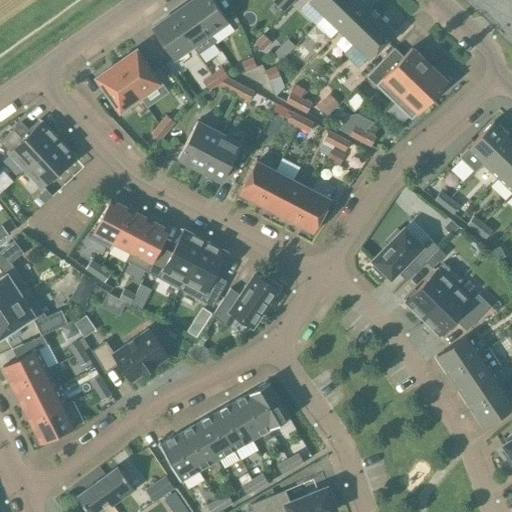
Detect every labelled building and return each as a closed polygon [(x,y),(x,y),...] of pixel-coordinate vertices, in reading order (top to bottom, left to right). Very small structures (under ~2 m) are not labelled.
[(212,0),(192,0),(187,3),(209,34),(228,21),(212,0)] [(294,0),(274,0),(273,2),(283,11),(294,0)] [(310,1),(300,11),(315,25),(324,16),(339,0),(309,0),(309,1),(310,1)] [(339,0),(324,16),(315,25),(330,39),(339,30),(365,3),(362,0),(339,0)] [(187,3),(171,15),(192,46),(198,53),(214,42),(209,34),(187,3)] [(365,3),(339,30),(354,44),(380,17),(365,3)] [(171,15),(152,28),(174,59),(192,46),(171,15)] [(354,44),(345,53),(359,67),(368,58),(369,59),(395,32),(380,17),(354,44)] [(271,42),(264,35),(255,43),(263,50),(271,42)] [(412,48),(403,57),(394,48),(367,76),(394,102),(430,65),(412,48)] [(136,49),(116,63),(140,97),(160,83),(136,49)] [(257,68),(253,58),(242,63),(246,72),(257,68)] [(140,97),(116,63),(96,78),(120,112),(140,97)] [(447,83),(430,65),(394,102),(412,120),(447,83)] [(280,76),(276,67),(265,71),(269,81),(280,76)] [(213,75),(218,83),(228,76),(222,68),(213,75)] [(218,83),(213,75),(203,82),(209,90),(218,83)] [(228,90),(239,95),(243,86),(233,81),(228,90)] [(243,86),(239,95),(249,101),(254,92),(243,86)] [(286,102),(296,107),(301,98),(291,93),(286,102)] [(329,93),(316,106),(327,117),(340,104),(329,93)] [(301,98),(296,107),(307,113),(312,104),(301,98)] [(298,127),(303,118),(293,112),(288,121),(298,127)] [(159,125),(167,131),(174,122),(167,116),(159,125)] [(303,118),(298,127),(309,132),(314,123),(303,118)] [(178,158),(200,169),(219,133),(197,121),(178,158)] [(468,148),(460,157),(476,172),(484,164),(511,136),(494,121),(468,148)] [(31,132),(22,122),(0,142),(26,169),(58,139),(41,122),(31,132)] [(167,131),(159,125),(152,134),(160,140),(167,131)] [(360,141),(365,132),(355,126),(350,135),(360,141)] [(324,140),(335,146),(339,137),(329,131),(324,140)] [(376,137),(365,132),(360,141),(371,146),(376,137)] [(241,144),(219,133),(200,169),(222,181),(241,144)] [(511,137),(511,136),(484,164),(499,178),(511,164),(511,137)] [(339,137),(335,146),(345,151),(350,142),(339,137)] [(74,157),(58,139),(26,169),(42,187),(74,157)] [(345,154),(333,148),(327,160),(339,166),(345,154)] [(258,204),(276,170),(256,160),(239,194),(258,204)] [(511,164),(499,178),(511,190),(511,164)] [(294,180),(276,170),(258,204),(276,213),(294,180)] [(294,223),(312,189),(294,180),(276,213),(294,223)] [(52,196),(46,189),(38,197),(44,203),(52,196)] [(312,189),(294,223),(313,233),(331,199),(312,189)] [(435,199),(444,206),(450,199),(441,191),(435,199)] [(94,233),(90,239),(110,249),(113,243),(131,209),(111,199),(94,233)] [(460,206),(450,199),(444,206),(454,214),(460,206)] [(131,209),(113,243),(131,252),(132,253),(150,219),(131,209)] [(477,231),(483,223),(474,216),(467,224),(477,231)] [(131,252),(126,261),(147,272),(152,262),(160,246),(169,229),(150,219),(132,253),(131,252)] [(483,223),(477,231),(486,239),(492,231),(483,223)] [(2,226),(0,227),(0,239),(8,234),(2,226)] [(376,263),(373,266),(385,278),(388,275),(391,278),(410,259),(419,268),(426,261),(434,253),(439,248),(429,238),(421,245),(404,229),(401,232),(397,229),(385,241),(389,245),(373,260),(376,263)] [(152,262),(147,272),(155,276),(159,278),(180,289),(205,242),(184,230),(173,252),(160,246),(152,262)] [(0,308),(29,290),(11,262),(24,253),(15,241),(0,252),(0,268),(1,270),(5,276),(0,279),(0,308)] [(205,242),(180,289),(201,300),(213,306),(227,281),(215,275),(226,253),(205,242)] [(505,256),(500,246),(492,251),(497,261),(505,256)] [(434,253),(426,261),(433,267),(446,254),(439,248),(434,253)] [(86,268),(95,275),(101,267),(91,260),(86,268)] [(443,263),(406,301),(423,318),(454,286),(454,287),(461,280),(443,263)] [(101,267),(95,275),(105,282),(111,274),(101,267)] [(215,312),(211,318),(223,326),(227,320),(232,312),(252,325),(268,301),(272,303),(283,287),(263,274),(260,278),(256,275),(242,296),(231,288),(215,312)] [(135,294),(131,303),(141,308),(151,289),(140,284),(135,294)] [(454,286),(423,318),(440,334),(455,319),(466,330),(490,306),(478,294),(470,302),(454,287),(454,286)] [(124,289),(120,298),(130,303),(131,303),(135,294),(124,289)] [(29,290),(0,308),(0,337),(32,316),(36,322),(42,335),(67,323),(61,310),(47,317),(29,290)] [(81,336),(93,331),(86,315),(74,320),(81,336)] [(201,331),(192,324),(187,331),(196,338),(201,331)] [(168,355),(150,329),(114,353),(106,341),(92,351),(105,373),(118,364),(130,381),(143,373),(144,374),(157,365),(156,364),(168,355)] [(468,334),(437,356),(449,374),(481,353),(468,334)] [(75,355),(84,350),(77,340),(69,345),(75,355)] [(481,353),(449,374),(461,391),(492,370),(500,365),(489,348),(481,353)] [(3,367),(13,386),(47,369),(37,349),(3,367)] [(90,360),(84,350),(75,355),(81,365),(90,360)] [(56,388),(47,369),(13,386),(22,405),(56,388)] [(492,370),(461,391),(472,408),(504,387),(492,370)] [(96,390),(105,385),(99,375),(90,380),(96,390)] [(250,393),(270,429),(290,418),(269,382),(250,393)] [(105,385),(96,390),(103,400),(111,395),(105,385)] [(511,399),(504,387),(472,408),(485,427),(511,408),(511,399)] [(65,405),(56,388),(22,405),(31,424),(66,407),(65,405)] [(253,439),(270,429),(250,393),(232,403),(253,439)] [(73,401),(65,405),(66,407),(31,424),(41,443),(84,422),(73,401)] [(235,449),(253,439),(232,403),(214,413),(235,449)] [(214,413),(197,423),(217,459),(235,449),(214,413)] [(179,434),(200,470),(217,459),(197,423),(179,434)] [(180,481),(200,470),(179,434),(160,445),(180,481)] [(511,434),(506,438),(508,442),(504,445),(506,449),(502,451),(511,465),(511,434)] [(288,459),(293,468),(303,462),(298,453),(288,459)] [(293,468),(288,459),(278,465),(283,474),(293,468)] [(134,489),(118,466),(77,496),(88,511),(95,511),(109,502),(111,506),(134,489)] [(252,480),(257,489),(268,483),(263,474),(252,480)] [(166,476),(146,490),(154,502),(174,488),(166,476)] [(247,494),(257,489),(252,480),(242,486),(247,494)] [(328,491),(326,488),(282,506),(277,494),(250,504),(253,511),(332,511),(336,511),(334,507),(339,505),(332,489),(328,491)] [(227,494),(217,500),(222,509),(233,503),(227,494)] [(216,511),(222,509),(217,500),(207,506),(210,511),(216,511)]
